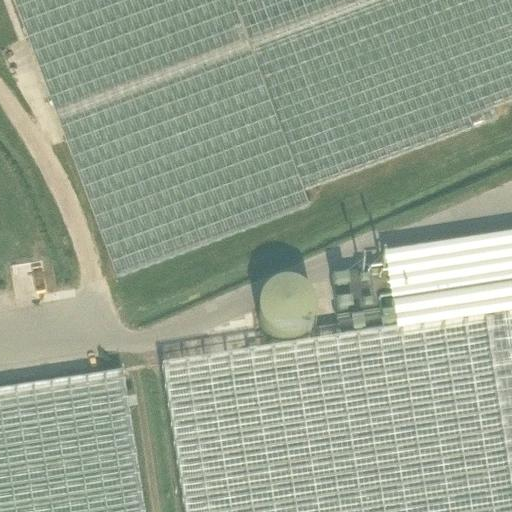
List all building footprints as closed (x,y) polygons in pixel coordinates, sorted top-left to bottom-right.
[(511,0),(14,0),(117,274),(309,202),(304,187),(497,115),(491,104),(511,96),(511,0)] [(511,239),(384,259),(386,272),(368,275),(375,322),(339,328),(341,343),(511,316),(511,239)] [(259,315),(258,320),(259,324),(260,329),(262,333),(264,337),(267,341),(271,344),(275,346),(280,347),(284,348),(289,348),(294,347),(298,346),(302,344),(306,341),(309,337),(312,333),(314,329),(315,324),(315,320),(315,315),(314,310),(312,306),(309,302),(306,299),(302,296),(298,293),(294,292),(289,291),(284,291),(280,292),(275,293),(271,296),(267,299),(264,302),(262,306),(260,310),(259,315)] [(511,511),(511,316),(341,343),(165,372),(186,511),(511,511)] [(338,329),(319,332),(320,342),(340,339),(338,329)] [(0,511),(142,511),(122,377),(0,395),(0,511)]
